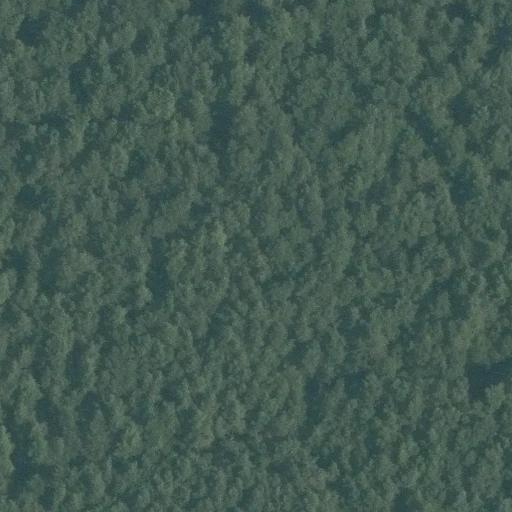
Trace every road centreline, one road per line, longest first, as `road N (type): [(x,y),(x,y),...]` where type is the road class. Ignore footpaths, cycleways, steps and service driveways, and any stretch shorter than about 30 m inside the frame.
road 1 (track): [(0,490),(315,462)]
road 2 (track): [(511,392),(361,397),(335,413),(315,462),(335,511)]
